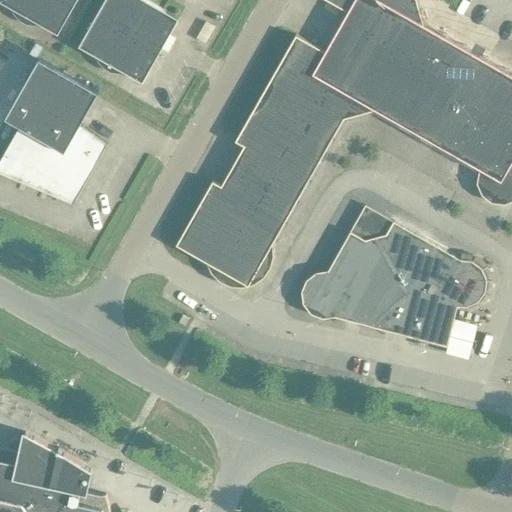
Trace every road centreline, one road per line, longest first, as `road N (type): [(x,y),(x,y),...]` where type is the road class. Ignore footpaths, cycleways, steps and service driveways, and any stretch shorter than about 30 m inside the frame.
road 1 (unclassified): [(511,258),(377,183),(345,181),(259,321)]
road 2 (unclassified): [(259,321),(477,371),(511,274)]
road 3 (unclassified): [(135,250),(278,0)]
road 4 (unclassified): [(482,511),(246,430)]
road 5 (unclassified): [(246,430),(84,341)]
road 6 (unknown): [(0,423),(60,450),(151,511)]
road 7 (unclassified): [(259,321),(135,250)]
